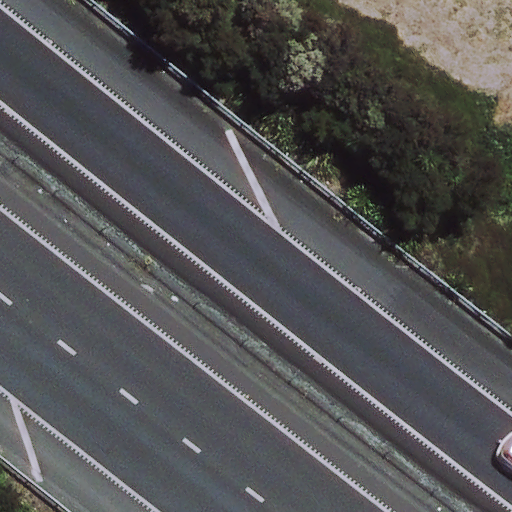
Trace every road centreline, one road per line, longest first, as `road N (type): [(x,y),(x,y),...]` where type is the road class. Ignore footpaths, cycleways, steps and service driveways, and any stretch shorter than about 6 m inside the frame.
road 1 (motorway): [(0,10),(511,419)]
road 2 (motorway): [(293,511),(0,276)]
